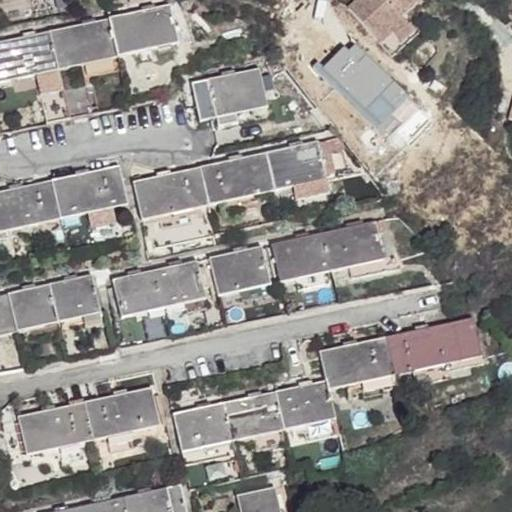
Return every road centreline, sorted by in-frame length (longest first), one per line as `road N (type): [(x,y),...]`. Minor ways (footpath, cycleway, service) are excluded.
road 1 (residential): [(0,389),(406,305)]
road 2 (residential): [(0,163),(17,169),(203,135)]
